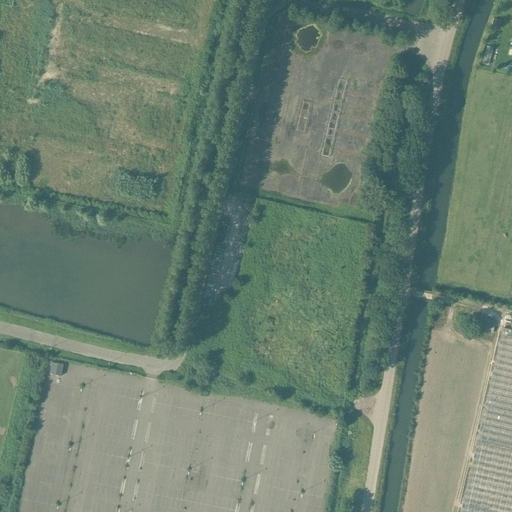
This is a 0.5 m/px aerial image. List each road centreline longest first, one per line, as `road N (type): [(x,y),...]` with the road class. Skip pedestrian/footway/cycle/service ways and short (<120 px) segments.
road 1 (unclassified): [(0,327),(152,364),(176,358),(262,20),(282,0)]
road 2 (unclassified): [(366,511),(449,35)]
road 3 (unknown): [(57,17),(50,59),(167,87),(158,142)]
road 4 (unknown): [(63,0),(57,17),(195,39),(209,0)]
road 5 (unclassified): [(303,0),(449,35)]
